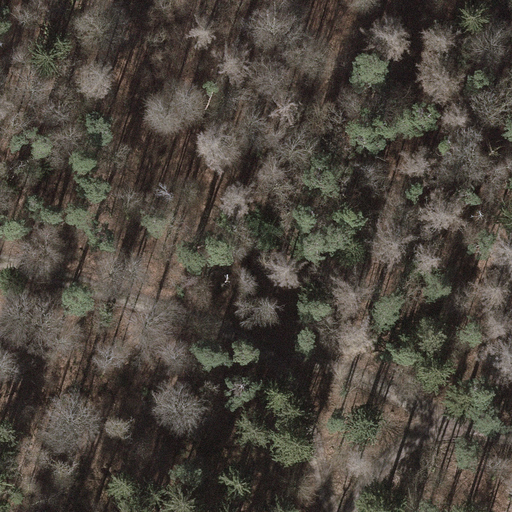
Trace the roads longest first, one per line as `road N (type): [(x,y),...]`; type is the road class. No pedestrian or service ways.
road 1 (track): [(0,259),(119,293),(285,358)]
road 2 (track): [(285,358),(445,418),(511,433)]
road 3 (track): [(285,358),(331,511)]
road 4 (track): [(445,418),(395,449),(350,511)]
